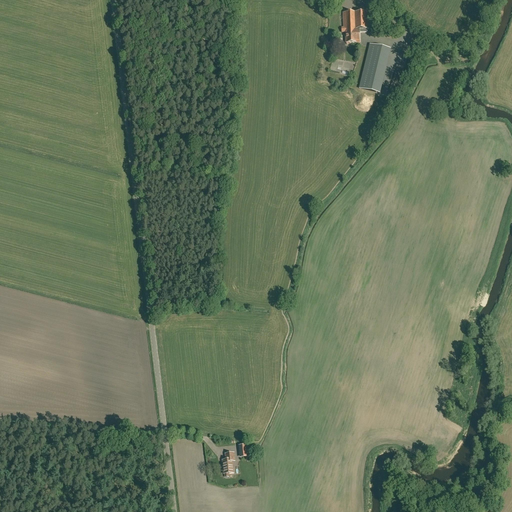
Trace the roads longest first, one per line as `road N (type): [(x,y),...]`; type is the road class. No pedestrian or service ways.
road 1 (tertiary): [(174,511),(113,0)]
road 2 (track): [(166,430),(0,418)]
